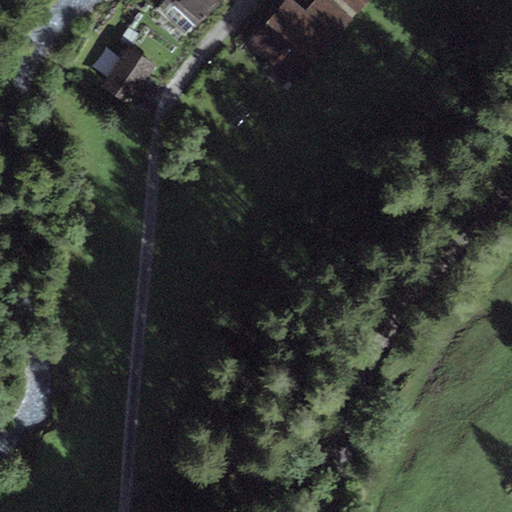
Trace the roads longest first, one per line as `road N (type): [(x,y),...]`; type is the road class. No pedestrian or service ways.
road 1 (track): [(511,166),(427,264),(355,391),(328,511)]
road 2 (track): [(130,511),(131,399),(159,120)]
road 3 (residential): [(159,120),(179,80),(249,0)]
road 4 (track): [(355,391),(285,511)]
